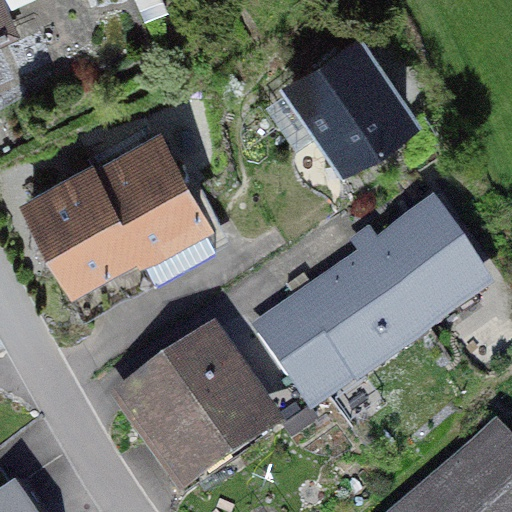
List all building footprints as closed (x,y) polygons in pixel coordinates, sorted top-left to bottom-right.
[(0,0),(0,47),(18,40),(0,0)] [(419,117),(358,30),(280,85),(341,172),(419,117)] [(164,126),(99,164),(154,258),(219,220),(164,126)] [(80,301),(154,258),(99,164),(25,208),(80,301)] [(477,295),(420,217),(256,336),(313,414),(477,295)] [(301,434),(232,332),(129,401),(198,503),(301,434)] [(511,511),(511,427),(410,511),(511,511)] [(19,511),(10,498),(0,504),(0,511),(19,511)]
